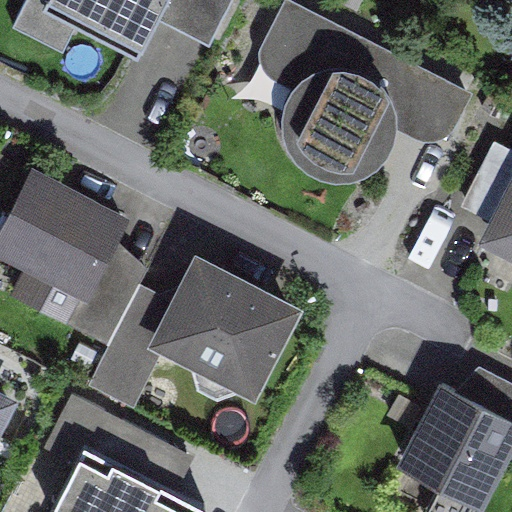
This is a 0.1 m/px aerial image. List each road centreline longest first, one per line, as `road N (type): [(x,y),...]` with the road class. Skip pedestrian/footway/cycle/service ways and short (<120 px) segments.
road 1 (residential): [(0,96),(369,293)]
road 2 (residential): [(369,293),(257,511)]
